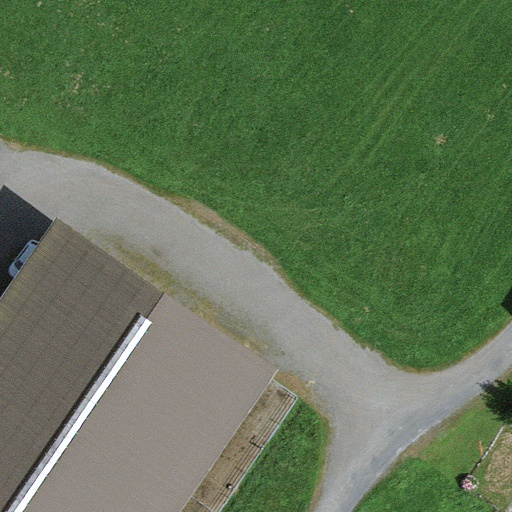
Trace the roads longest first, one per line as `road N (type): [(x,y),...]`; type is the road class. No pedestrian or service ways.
road 1 (track): [(0,214),(22,175),(271,306),(406,425)]
road 2 (track): [(331,511),(348,481),(406,425),(491,365),(511,338)]
